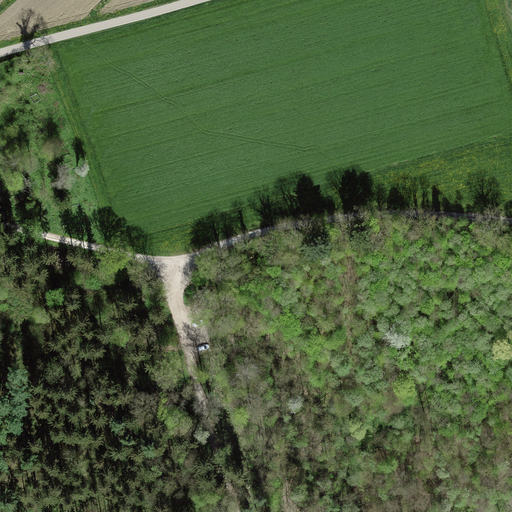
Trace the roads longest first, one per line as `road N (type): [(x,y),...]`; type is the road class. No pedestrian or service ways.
road 1 (track): [(511,222),(360,216),(160,258)]
road 2 (track): [(160,258),(167,304),(234,511)]
road 3 (track): [(0,51),(191,0)]
road 4 (track): [(160,258),(0,224)]
